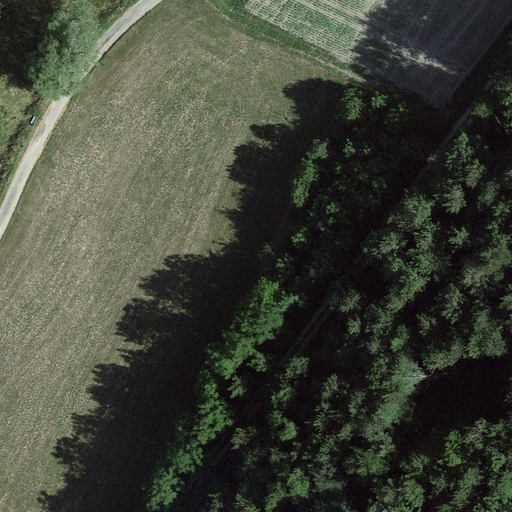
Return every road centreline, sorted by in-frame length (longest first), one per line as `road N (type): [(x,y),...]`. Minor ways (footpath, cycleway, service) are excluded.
road 1 (track): [(511,66),(234,430),(182,511)]
road 2 (track): [(0,221),(76,73),(153,0)]
